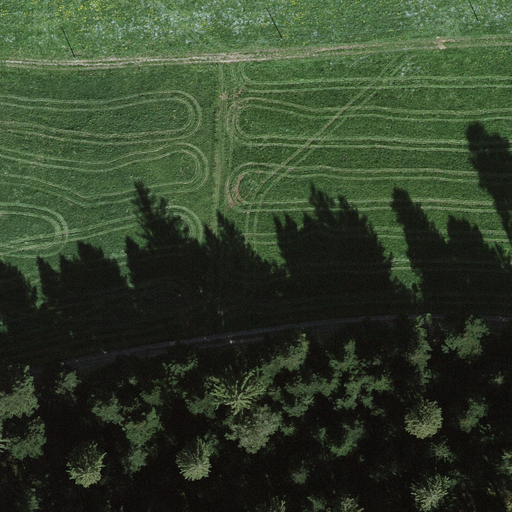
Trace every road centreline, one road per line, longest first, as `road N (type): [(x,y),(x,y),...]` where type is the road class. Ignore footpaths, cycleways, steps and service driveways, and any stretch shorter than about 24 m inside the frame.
road 1 (track): [(511,325),(385,320),(0,385)]
road 2 (track): [(0,60),(93,65),(298,52)]
